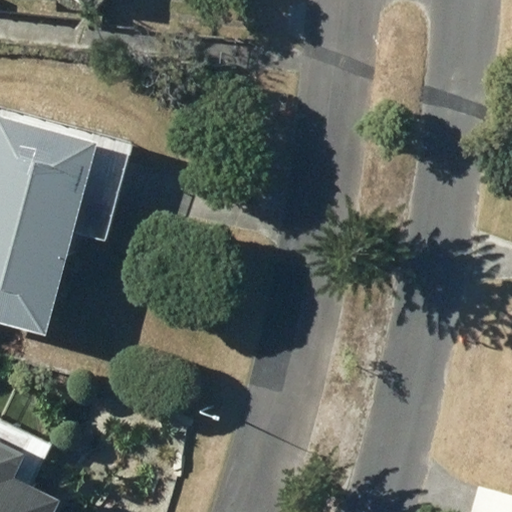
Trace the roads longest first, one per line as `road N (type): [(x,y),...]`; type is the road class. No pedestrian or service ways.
road 1 (residential): [(454,0),(414,331),(344,511)]
road 2 (residential): [(266,511),(350,0)]
